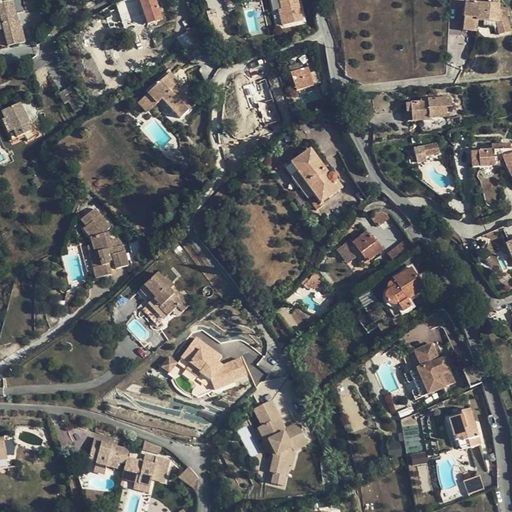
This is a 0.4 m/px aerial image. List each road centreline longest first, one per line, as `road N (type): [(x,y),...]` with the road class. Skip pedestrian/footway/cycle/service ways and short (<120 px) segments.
road 1 (residential): [(325,34),(230,68),(213,116),(222,172),(189,218),(188,231),(268,337),(272,365)]
road 2 (residential): [(406,207),(461,306),(488,384),(510,511)]
road 3 (residential): [(325,34),(339,100),(374,175),(406,207)]
road 4 (residential): [(406,207),(429,204),(475,238),(511,220)]
